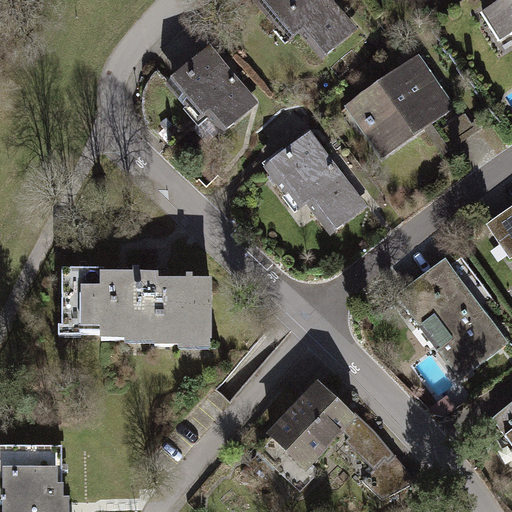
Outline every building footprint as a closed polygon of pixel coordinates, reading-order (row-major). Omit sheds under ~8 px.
[(358,30),(331,0),(255,0),(315,67),(358,30)] [(511,0),(482,0),(472,7),(499,46),(511,37),(511,0)] [(257,100),(209,46),(168,82),(217,136),(257,100)] [(461,109),(421,52),(346,104),(385,161),(461,109)] [(451,137),(462,146),(478,126),(466,117),(451,137)] [(374,201),(315,124),(261,166),(319,242),(374,201)] [(511,205),(483,226),(511,267),(511,205)] [(511,345),(511,344),(446,259),(387,304),(454,390),(511,345)] [(148,281),(71,280),(70,345),(147,347),(148,281)] [(148,281),(147,347),(206,348),(207,283),(148,281)] [(355,421),(310,379),(258,433),(303,475),(355,421)] [(511,404),(483,425),(511,465),(511,404)] [(362,450),(374,429),(360,421),(348,442),(362,450)] [(355,455),(395,499),(418,478),(378,434),(355,455)] [(65,511),(63,449),(0,450),(0,511),(65,511)]
